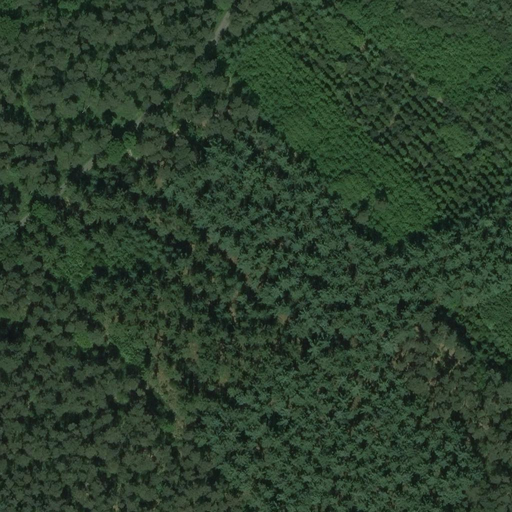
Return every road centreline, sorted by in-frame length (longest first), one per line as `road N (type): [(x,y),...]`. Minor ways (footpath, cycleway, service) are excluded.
road 1 (track): [(287,0),(204,52),(511,399)]
road 2 (track): [(121,134),(446,511)]
road 3 (track): [(5,226),(253,511)]
road 4 (unclassified): [(0,232),(121,134),(214,41),(236,0)]
road 5 (track): [(327,0),(511,171)]
